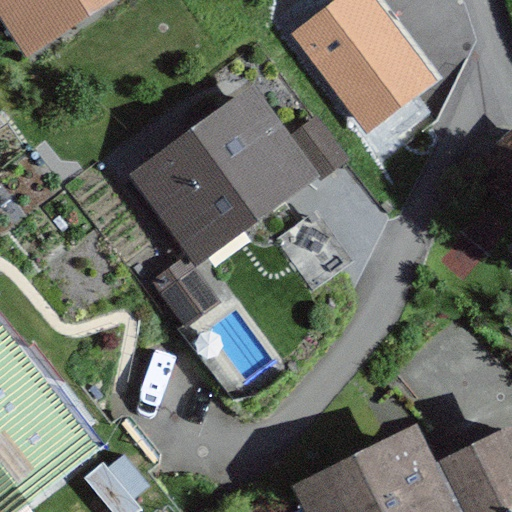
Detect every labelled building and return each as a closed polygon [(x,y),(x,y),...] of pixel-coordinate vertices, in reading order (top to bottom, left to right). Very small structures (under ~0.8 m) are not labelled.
[(0,0),(0,17),(26,57),(114,0),(0,0)] [(428,79),(369,0),(345,0),(300,34),(367,124),(428,79)] [(318,178),(252,86),(127,175),(184,255),(193,267),(318,178)] [(348,160),(316,115),(290,134),(322,179),(348,160)] [(511,126),(468,164),(511,213),(511,126)] [(185,326),(219,302),(193,267),(184,255),(151,279),(185,326)] [(0,511),(14,511),(104,442),(0,310),(0,511)] [(511,511),(511,416),(436,455),(421,425),(434,413),(399,374),(352,416),(373,438),(292,479),(302,499),(277,511),(511,511)]
